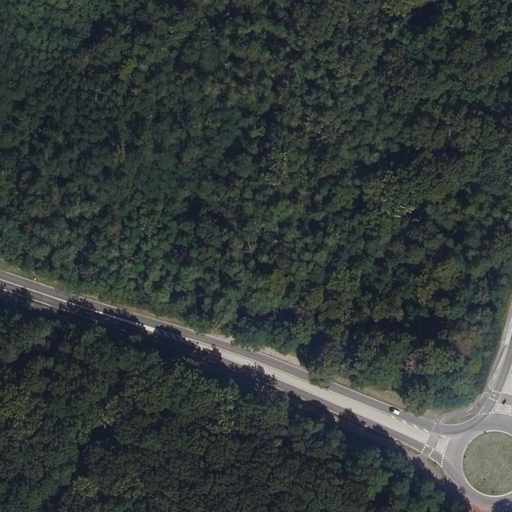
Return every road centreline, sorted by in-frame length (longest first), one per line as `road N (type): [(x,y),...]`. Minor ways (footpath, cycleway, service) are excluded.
road 1 (secondary): [(90,308),(417,442),(455,477)]
road 2 (secondary): [(471,428),(431,426),(243,351),(90,308)]
